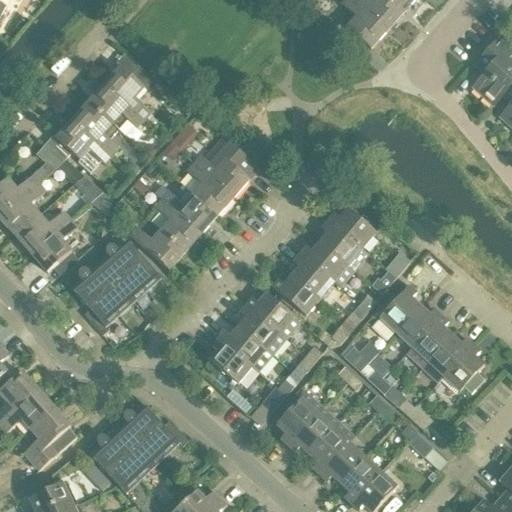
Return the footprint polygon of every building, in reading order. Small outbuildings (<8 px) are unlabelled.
[(371,51),(387,33),(350,0),(346,0),(342,5),(357,19),(347,29),(342,24),(333,33),(353,51),(361,42),(371,51)] [(403,15),(386,0),(373,0),(371,3),(367,0),(350,0),(387,33),(403,15)] [(386,0),(404,15),(416,0),(386,0)] [(511,70),(508,67),(511,62),(511,46),(502,37),(479,63),(489,71),(473,89),(494,108),(507,93),(507,92),(511,86),(511,70)] [(149,94),(158,84),(140,67),(131,78),(120,69),(104,87),(143,122),(151,113),(136,100),(145,90),(149,94)] [(511,97),(511,105),(500,119),(511,129),(511,86),(507,92),(507,93),(511,97)] [(137,129),(143,122),(104,87),(88,105),(119,133),(129,122),(137,129)] [(111,142),(119,133),(88,105),(72,123),(111,158),(119,149),(111,142)] [(104,165),(111,158),(72,123),(56,141),(52,138),(44,147),(62,164),(71,155),(80,162),(89,152),(104,165)] [(180,154),(187,146),(197,135),(188,127),(171,146),(180,154)] [(195,165),(234,200),(259,171),(230,146),(212,166),(201,158),(195,165)] [(54,172),(62,164),(44,147),(36,156),(45,165),(16,190),(8,181),(0,187),(0,219),(39,185),(39,186),(54,172)] [(234,200),(195,165),(187,174),(196,181),(187,191),(218,218),(234,200)] [(102,195),(85,179),(75,187),(91,205),(102,195)] [(138,183),(133,189),(142,197),(147,191),(138,183)] [(46,194),(39,186),(39,185),(0,219),(0,220),(15,238),(39,217),(31,207),(46,194)] [(170,193),(162,202),(202,236),(218,218),(187,191),(187,192),(183,188),(174,198),(170,193)] [(160,214),(151,224),(161,233),(185,255),(202,236),(162,202),(155,209),(160,214)] [(329,223),(362,251),(376,235),(348,211),(341,220),(335,215),(329,223)] [(31,256),(71,222),(63,213),(48,227),(39,217),(15,238),(31,256)] [(71,222),(31,256),(47,275),(49,273),(52,270),(58,277),(73,264),(67,257),(70,254),(76,261),(93,247),(78,230),(71,222)] [(362,252),(362,251),(329,223),(322,231),(328,235),(320,245),(356,274),(369,258),(362,252)] [(185,255),(161,233),(152,243),(137,230),(130,238),(169,273),(185,255)] [(130,302),(158,278),(130,245),(120,254),(114,247),(109,247),(106,249),(106,255),(111,261),(102,269),(130,302)] [(341,291),(356,274),(320,245),(313,253),(307,249),(300,257),(334,285),(341,291)] [(386,271),(388,273),(396,280),(411,263),(400,254),(386,271)] [(320,302),(334,285),(300,257),(294,264),(300,269),(292,278),(320,302)] [(109,333),(103,326),(130,302),(102,269),(92,277),(87,271),(82,270),(78,273),(78,279),(83,285),(73,293),(90,312),(84,317),(102,338),(109,333)] [(382,297),(396,280),(388,273),(380,283),(378,281),(372,288),(382,297)] [(306,318),(320,302),(292,278),(285,287),(279,282),(272,290),(306,318)] [(397,335),(421,309),(413,301),(418,295),(410,288),(380,320),(397,335)] [(302,325),(295,319),(267,296),(259,305),(253,300),(247,308),(287,342),(302,325)] [(368,314),(377,304),(368,297),(360,307),(368,314)] [(360,324),(368,314),(360,307),(352,317),(360,324)] [(273,359),(287,342),(247,308),(241,315),(246,320),(239,329),(273,359)] [(412,350),(442,318),(435,311),(430,317),(421,309),(397,335),(412,350)] [(428,365),(453,338),(444,330),(449,324),(442,318),(412,350),(428,365)] [(259,375),(273,359),(239,329),(231,338),(225,334),(219,341),(252,369),(259,375)] [(340,347),(348,338),(340,331),(332,340),(340,347)] [(444,379),(474,347),(466,340),(461,346),(453,338),(428,365),(422,372),(438,387),(444,380),(444,379)] [(216,368),(208,377),(236,400),(245,391),(239,385),(252,369),(219,341),(212,348),(218,353),(210,363),(216,368)] [(444,379),(444,380),(460,394),(464,390),(472,397),(485,382),(478,375),(485,368),(476,359),(481,354),(474,347),(444,379)] [(314,365),(322,356),(314,349),(306,358),(314,365)] [(361,375),(370,364),(353,349),(344,359),(361,375)] [(0,380),(7,375),(0,366),(0,365),(8,358),(2,351),(0,352),(0,380)] [(307,374),(314,365),(306,358),(298,367),(307,374)] [(346,384),(353,377),(345,370),(338,377),(346,384)] [(376,389),(384,381),(374,373),(367,381),(376,389)] [(0,409),(1,411),(0,412),(0,426),(38,393),(22,374),(0,393),(0,409)] [(356,393),(363,386),(353,377),(346,384),(356,393)] [(384,397),(392,389),(384,381),(376,389),(384,397)] [(286,398),(294,389),(286,382),(278,391),(286,398)] [(278,391),(276,389),(262,406),(272,415),(286,398),(278,391)] [(288,448),(323,409),(303,390),(296,397),(301,402),(277,428),(286,436),(281,441),(288,448)] [(30,432),(54,411),(38,393),(0,426),(0,428),(6,435),(21,422),(30,432)] [(378,414),(385,406),(377,398),(370,406),(378,414)] [(415,411),(414,410),(406,402),(399,410),(408,419),(415,411)] [(387,422),(394,414),(385,406),(378,414),(387,422)] [(424,433),(433,423),(417,407),(414,410),(415,411),(408,419),(424,433)] [(309,457),(339,424),(323,409),(288,448),(295,455),(300,449),(309,457)] [(77,439),(69,430),(70,429),(54,411),(30,432),(39,442),(23,456),(38,474),(60,454),(77,439)] [(170,423),(164,428),(147,411),(138,420),(132,414),(127,414),(124,417),(124,422),(130,428),(121,436),(150,467),(176,442),(183,449),(189,443),(170,423)] [(320,477),(349,445),(355,439),(339,424),(309,457),(317,465),(312,471),(320,477)] [(410,444),(417,436),(409,428),(401,436),(410,444)] [(123,493),(150,467),(121,436),(112,445),(106,438),(100,438),(97,441),(98,446),(103,452),(93,462),(123,493)] [(417,436),(410,444),(408,446),(424,460),(433,450),(417,436)] [(365,460),(349,445),(320,477),(327,484),(332,479),(341,487),(365,460)] [(352,507),(381,475),(365,460),(341,487),(349,494),(344,500),(352,507)] [(511,471),(501,484),(508,490),(499,500),(511,511),(511,471)] [(381,475),(352,507),(357,511),(360,511),(364,508),(368,511),(376,511),(397,489),(381,475)] [(111,486),(103,477),(94,485),(102,494),(111,486)] [(67,511),(78,507),(67,484),(30,502),(34,511),(67,511)] [(214,493),(205,501),(198,493),(176,511),(207,511),(220,500),(214,493)] [(221,511),(227,507),(220,500),(207,511),(221,511)] [(511,511),(499,500),(492,509),(484,502),(475,511),(511,511)]
